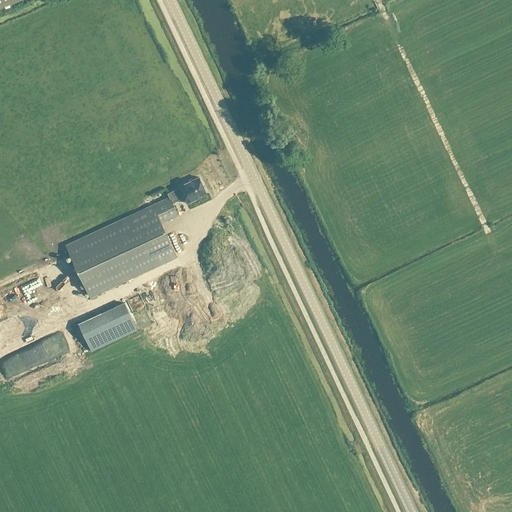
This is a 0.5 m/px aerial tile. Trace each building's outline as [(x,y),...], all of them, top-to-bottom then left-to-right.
[(0,0),(0,8),(20,0),(0,0)] [(389,37),(306,68),(315,92),(398,61),(389,37)] [(167,194),(169,198),(65,246),(89,297),(176,257),(161,224),(178,216),(172,203),(184,198),(186,204),(199,198),(198,197),(206,193),(199,178),(186,183),(185,182),(178,186),(179,188),(167,194)] [(163,303),(202,285),(197,274),(189,278),(187,273),(156,288),(163,303)] [(136,330),(124,303),(78,325),(91,352),(136,330)] [(0,346),(14,343),(11,330),(0,332),(0,346)] [(0,371),(1,375),(37,360),(30,344),(0,356),(0,371)] [(475,511),(482,511),(477,498),(471,500),(475,511)]
